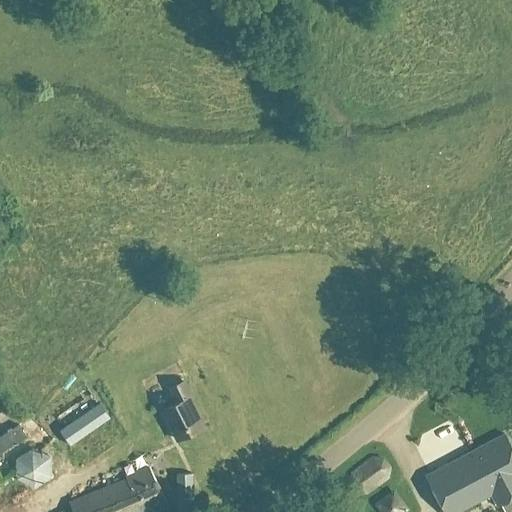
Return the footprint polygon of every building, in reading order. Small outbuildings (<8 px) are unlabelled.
[(177,402),(162,410),(178,440),(205,426),(190,396),(191,395),(184,381),(169,388),(177,402)] [(72,428),(81,439),(112,415),(103,404),(72,428)] [(462,422),(424,442),(438,470),(427,476),(445,511),(450,511),(490,491),(498,506),(511,498),(511,444),(506,433),(476,449),(462,422)] [(10,457),(36,442),(29,430),(3,446),(10,457)] [(30,487),(58,479),(51,454),(23,462),(30,487)] [(383,458),(373,458),(353,473),(351,481),(356,490),(366,492),(387,477),(389,466),(383,458)] [(166,511),(172,510),(150,468),(126,478),(127,480),(70,504),(73,511),(166,511)] [(16,511),(11,503),(0,509),(0,511),(16,511)]
